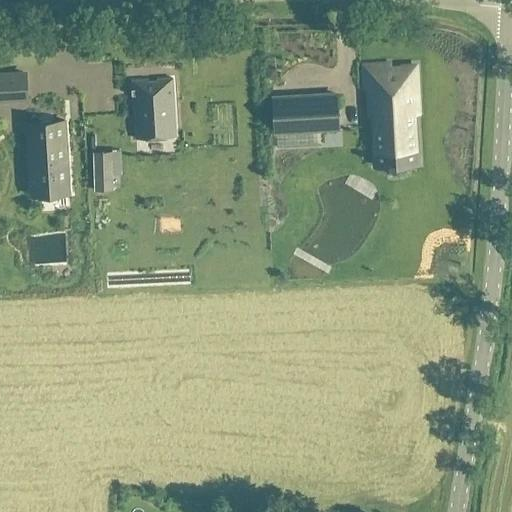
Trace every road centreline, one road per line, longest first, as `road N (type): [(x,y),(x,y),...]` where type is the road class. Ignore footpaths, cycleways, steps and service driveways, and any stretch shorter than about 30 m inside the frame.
road 1 (unclassified): [(457,511),(483,332),(507,12)]
road 2 (unclassified): [(176,0),(0,10)]
